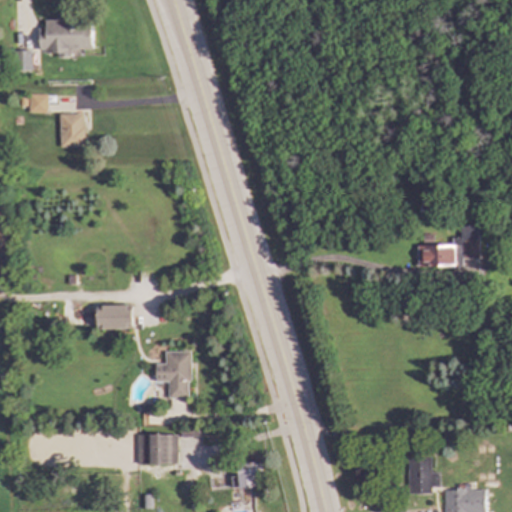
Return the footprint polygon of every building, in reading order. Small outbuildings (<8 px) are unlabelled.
[(92,53),(91,20),(45,20),(45,31),(39,31),(40,57),(72,57),(72,53),(92,53)] [(31,115),(47,115),(47,98),(31,98),(31,115)] [(61,150),(86,150),(86,116),(61,116),(61,150)] [(419,270),(481,269),(480,229),(462,229),(462,241),(454,241),(454,247),(419,248),(419,270)] [(131,308),(96,308),(96,332),(131,332),(131,308)] [(165,354),(165,367),(155,366),(155,385),(169,385),(169,400),(190,401),(190,354),(165,354)] [(179,467),(179,437),(138,437),(138,467),(179,467)] [(408,497),(432,497),(432,490),(440,490),(440,475),(432,475),(432,455),(408,455),(408,497)] [(445,493),(444,511),(486,511),(487,493),(445,493)]
